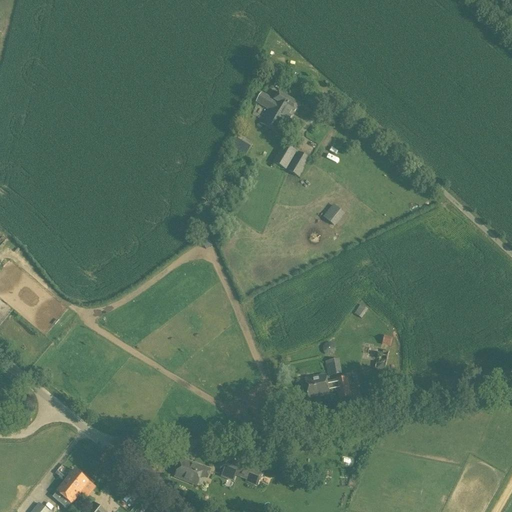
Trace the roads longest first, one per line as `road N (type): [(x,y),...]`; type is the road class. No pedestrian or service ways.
road 1 (unclassified): [(113,451),(147,438),(227,433),(511,380)]
road 2 (unknown): [(325,92),(511,257)]
